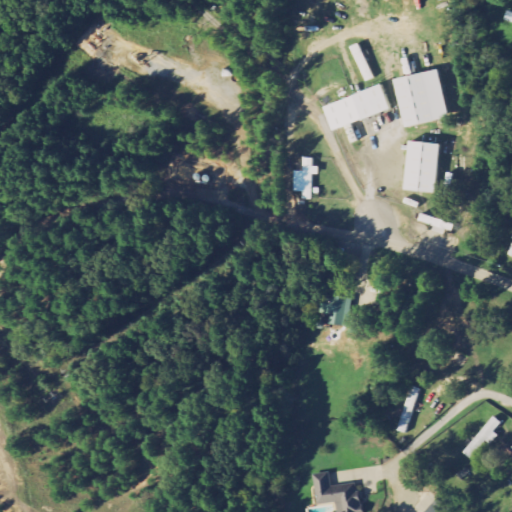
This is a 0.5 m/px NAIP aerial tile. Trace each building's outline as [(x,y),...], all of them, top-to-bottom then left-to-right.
[(420,75),(416,58),(408,60),(412,77),(420,75)] [(457,119),(448,71),(404,78),(412,127),(457,119)] [(400,110),(391,86),(329,108),(338,133),(400,110)] [(334,95),(337,105),(354,99),(351,90),(334,95)] [(320,175),(325,175),(326,167),(320,167),(320,159),(311,159),(311,171),(303,171),(302,192),(310,192),(309,200),(319,200),(320,175)] [(355,326),(357,299),(329,297),(328,314),(336,315),(336,325),(355,326)] [(504,436),(500,432),(507,423),(498,415),(468,450),(477,458),(492,442),(496,446),(504,436)] [(511,469),(511,447),(496,453),(503,472),(511,469)] [(323,506),(342,503),(343,511),(364,511),(369,511),(368,498),(363,498),(361,485),(338,488),(336,474),(319,476),(323,506)]
